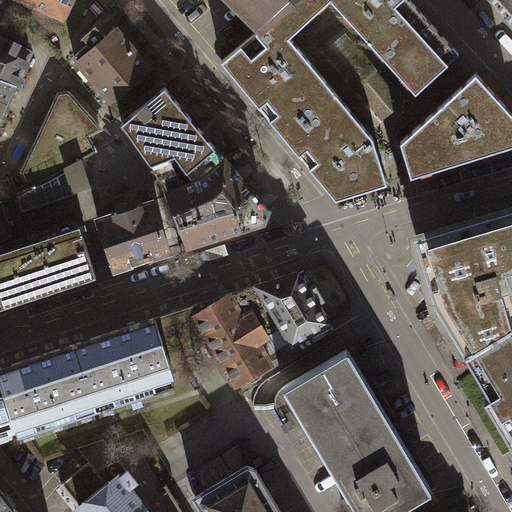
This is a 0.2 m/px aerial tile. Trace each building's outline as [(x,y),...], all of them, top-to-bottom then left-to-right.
[(26,0),(63,17),(70,0),(26,0)] [(237,0),(263,25),(283,7),(291,0),(237,0)] [(329,0),(331,0),(416,92),(459,53),(428,18),(411,0),(291,0),(283,7),(300,26),(329,0)] [(511,0),(492,0),(511,21),(511,0)] [(221,60),(284,136),(337,92),(290,36),(300,26),(283,7),(263,25),(221,60)] [(149,67),(117,29),(107,37),(96,24),(82,36),(88,44),(74,56),(111,99),(149,67)] [(0,97),(7,101),(31,50),(0,35),(0,97)] [(511,110),(476,71),(401,140),(411,174),(511,143),(511,110)] [(357,85),(384,117),(400,103),(373,72),(357,85)] [(175,154),(194,181),(196,180),(201,178),(225,158),(165,86),(122,122),(151,163),(175,154)] [(66,168),(81,159),(96,151),(88,136),(101,129),(68,92),(59,93),(22,172),(30,186),(66,168)] [(337,92),(284,136),(336,198),(387,182),(373,136),(337,92)] [(267,207),(225,158),(201,178),(204,187),(198,189),(196,180),(194,181),(168,190),(189,243),(263,219),(267,207)] [(66,168),(73,190),(90,184),(81,159),(66,168)] [(73,190),(66,168),(30,186),(17,192),(22,209),(74,192),(73,190)] [(169,249),(153,200),(98,218),(115,267),(169,249)] [(2,201),(0,201),(0,236),(12,230),(2,201)] [(465,353),(511,325),(511,285),(507,268),(511,267),(511,206),(415,235),(435,303),(465,353)] [(0,250),(0,305),(96,274),(83,232),(51,242),(49,235),(0,250)] [(272,279),(229,293),(242,315),(253,309),(255,313),(271,304),(293,340),(328,319),(299,271),(272,279)] [(271,363),(267,356),(258,341),(268,335),(255,313),(253,309),(242,315),(229,293),(198,303),(201,310),(194,314),(208,336),(237,384),(271,363)] [(198,303),(156,317),(167,350),(208,336),(194,314),(201,310),(198,303)] [(293,340),(271,304),(255,313),(268,335),(258,341),(267,356),(293,340)] [(76,343),(97,408),(175,382),(172,374),(174,373),(167,350),(156,317),(76,343)] [(511,325),(465,353),(491,396),(485,399),(511,443),(511,325)] [(97,408),(76,343),(0,367),(0,384),(14,427),(16,426),(18,434),(97,408)] [(348,348),(283,387),(349,496),(350,495),(359,511),(393,511),(433,489),(348,348)] [(0,384),(0,431),(14,427),(0,384)] [(76,446),(89,463),(107,484),(119,475),(120,477),(127,471),(135,480),(128,486),(148,511),(182,511),(165,483),(162,486),(133,442),(117,452),(107,436),(76,446)] [(89,463),(62,484),(79,506),(107,484),(89,463)] [(247,465),(195,497),(204,511),(281,511),(254,467),(247,465)] [(135,480),(127,471),(120,477),(119,475),(107,484),(79,506),(83,511),(148,511),(128,486),(135,480)] [(0,511),(18,511),(0,488),(0,511)]
